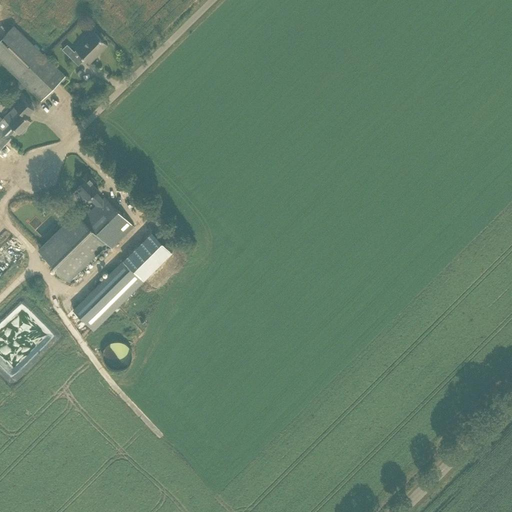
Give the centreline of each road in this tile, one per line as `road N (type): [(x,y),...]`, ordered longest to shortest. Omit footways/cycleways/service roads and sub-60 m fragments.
road 1 (unclassified): [(212,0),(33,173)]
road 2 (unclassified): [(401,511),(511,402)]
